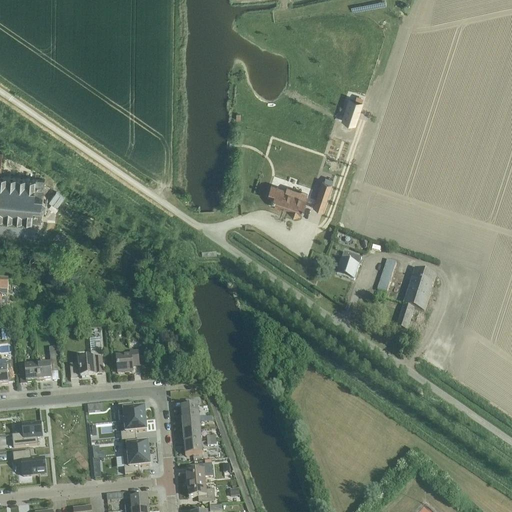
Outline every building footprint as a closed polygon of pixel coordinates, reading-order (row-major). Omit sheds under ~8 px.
[(362,103),(350,99),(342,121),(355,125),(362,103)] [(48,205),(48,199),(44,195),(45,180),(0,175),(0,219),(23,222),(23,223),(35,225),(35,222),(41,223),(43,208),(48,205)] [(322,181),(313,208),(323,211),(332,185),(322,181)] [(273,198),(271,205),(280,209),(280,207),(288,209),(287,211),(300,215),(300,214),(302,214),(307,198),(294,194),(295,191),(287,188),(286,191),(277,188),(273,198)] [(336,276),(354,281),(361,259),(344,254),(336,276)] [(378,291),(386,294),(396,264),(387,261),(378,291)] [(424,313),(436,277),(415,270),(396,328),(406,331),(413,310),(424,313)] [(0,311),(10,312),(10,305),(5,304),(5,302),(8,302),(9,288),(0,287),(0,311)] [(51,366),(38,367),(40,382),(52,381),(51,374),(57,373),(55,349),(49,349),(51,366)] [(95,376),(102,375),(100,353),(91,354),(91,361),(79,362),(80,379),(95,377),(95,376)] [(132,368),(138,367),(137,353),(130,354),(130,357),(116,358),(117,375),(132,374),(132,368)] [(40,382),(38,367),(25,368),(25,361),(19,362),(20,377),(26,376),(26,383),(40,382)] [(0,385),(8,385),(8,384),(14,383),(13,377),(12,362),(6,363),(6,364),(0,364),(0,385)] [(180,409),(181,421),(199,419),(197,401),(185,402),(186,408),(180,409)] [(133,404),(118,406),(120,423),(146,421),(145,409),(133,410),(133,404)] [(181,421),(182,433),(200,431),(199,424),(213,423),(212,418),(199,419),(181,421)] [(146,421),(120,423),(120,424),(122,424),(123,434),(121,434),(121,441),(136,439),(135,433),(147,432),(146,421)] [(23,435),(12,436),(13,448),(38,445),(37,438),(42,438),(41,424),(22,426),(23,435)] [(182,433),(184,445),(201,443),(200,431),(182,433)] [(215,437),(206,438),(208,447),(216,446),(215,437)] [(136,439),(121,441),(123,458),(149,456),(148,444),(137,445),(136,439)] [(201,443),(184,445),(185,458),(202,456),(201,443)] [(30,452),(13,454),(13,463),(22,462),(23,477),(45,475),(44,459),(31,460),(30,452)] [(149,456),(123,458),(125,476),(139,474),(139,468),(150,467),(149,456)] [(186,475),(188,487),(205,485),(205,479),(213,478),(212,466),(198,467),(199,474),(186,475)] [(205,485),(188,487),(189,500),(202,499),(202,505),(216,504),(214,491),(206,492),(205,485)] [(238,490),(230,491),(231,498),(239,497),(238,490)] [(124,509),(124,511),(138,511),(149,511),(148,499),(130,500),(131,509),(124,509)]
